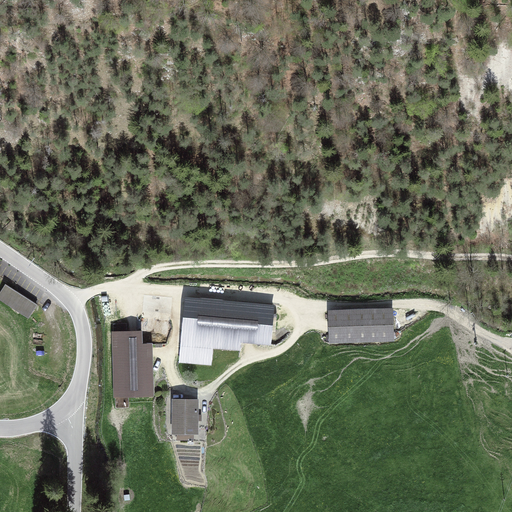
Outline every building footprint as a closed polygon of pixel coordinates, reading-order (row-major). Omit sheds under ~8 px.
[(5,284),(0,292),(0,298),(28,317),(36,304),(5,284)] [(185,297),(182,334),(215,337),(214,350),(240,352),(241,344),(271,347),(275,306),(185,297)] [(332,343),(394,342),(394,312),(331,313),(332,343)] [(140,331),(112,332),(114,396),(152,394),(151,344),(141,344),(140,331)] [(182,334),(179,363),(212,366),(214,350),(215,337),(182,334)] [(197,434),(198,401),(174,400),(174,414),(177,414),(176,433),(197,434)]
